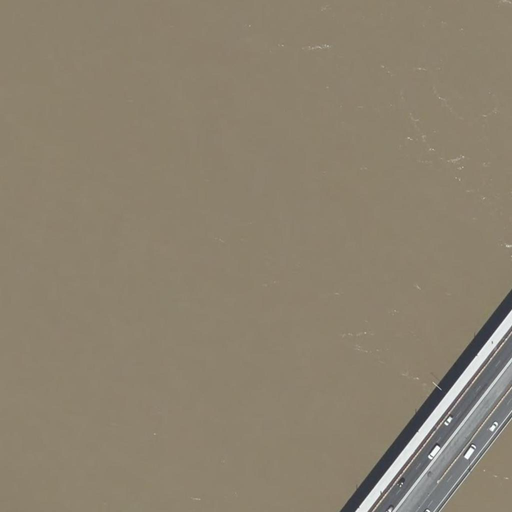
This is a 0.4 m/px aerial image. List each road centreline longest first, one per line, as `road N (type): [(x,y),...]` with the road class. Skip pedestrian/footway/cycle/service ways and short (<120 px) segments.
road 1 (primary): [(511,372),(403,511)]
road 2 (primary): [(423,511),(511,398)]
